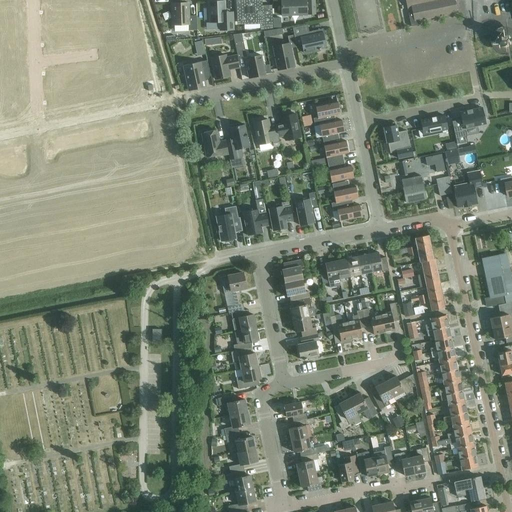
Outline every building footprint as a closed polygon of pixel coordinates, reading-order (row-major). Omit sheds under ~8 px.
[(255,0),(238,1),(239,23),(260,22),(260,30),(273,29),(272,5),(260,6),(259,0),(255,0)] [(280,0),(281,16),(307,15),(306,0),(280,0)] [(314,0),(306,0),(307,15),(315,15),(314,0)] [(454,0),(404,0),(407,10),(411,10),(412,13),(408,14),(410,27),(410,28),(411,29),(419,27),(419,26),(417,21),(450,15),(457,13),(454,0)] [(225,16),(224,1),(208,2),(209,23),(220,23),(220,31),(233,30),(232,16),(225,16)] [(172,3),(173,26),(188,25),(188,31),(197,31),(196,16),(188,16),(188,3),(172,3)] [(307,25),(292,28),(294,35),(296,45),(301,44),(303,53),(315,50),(318,49),(319,52),(320,52),(319,50),(321,50),(321,49),(326,48),(326,47),(322,32),(314,34),(314,32),(313,32),(309,33),(307,25)] [(511,35),(511,34),(510,33),(509,33),(507,32),(506,32),(504,32),(503,32),(501,33),(500,34),(499,35),(499,36),(498,36),(498,37),(498,38),(497,39),(497,40),(497,41),(497,42),(497,43),(498,44),(498,45),(499,46),(500,47),(501,47),(503,48),(505,48),(506,48),(507,48),(508,48),(509,47),(511,47),(511,46),(511,45),(511,35)] [(273,47),(278,70),(294,67),(290,49),(296,47),(296,45),(294,35),(287,36),(289,44),(273,47)] [(197,40),(198,53),(207,52),(205,39),(197,40)] [(243,41),(234,43),(238,58),(246,57),(243,41)] [(247,71),(249,79),(265,75),(261,55),(246,59),(249,71),(247,71)] [(211,59),(215,79),(230,76),(228,68),(232,68),(232,69),(239,68),(237,56),(226,58),(225,56),(211,59)] [(183,66),(187,83),(188,83),(189,91),(198,89),(205,88),(203,76),(210,74),(207,61),(183,66)] [(318,118),(313,119),(315,126),(319,125),(335,122),(335,121),(334,115),(340,114),(337,102),(315,106),(318,118)] [(456,121),(452,122),(455,136),(457,144),(462,143),(467,142),(466,135),(464,129),(476,126),(485,124),(484,117),(482,108),(472,110),(472,109),(471,109),(471,110),(467,111),(466,110),(466,111),(460,112),(461,116),(461,120),(456,121)] [(277,134),(278,138),(285,136),(286,141),(300,137),(295,114),(280,117),(282,124),(276,125),(277,134)] [(431,118),(420,120),(423,134),(440,131),(440,134),(447,132),(444,116),(435,117),(434,117),(435,118),(432,118),(431,118)] [(253,123),(258,145),(272,142),(273,147),(280,146),(278,138),(277,134),(271,135),(268,120),(253,123)] [(319,125),(323,143),(339,140),(338,133),(343,132),(341,120),(335,122),(319,125)] [(232,140),(225,141),(228,154),(229,160),(236,159),(234,151),(249,148),(244,125),(230,128),(232,140)] [(396,151),(398,159),(412,156),(406,131),(398,133),(396,126),(383,128),(386,143),(388,143),(390,152),(396,151)] [(202,134),(206,157),(221,154),(221,156),(228,154),(225,141),(219,143),(216,131),(202,134)] [(345,141),(324,145),(327,164),(343,161),(342,154),(348,153),(345,141)] [(456,148),(455,142),(445,144),(447,150),(456,148)] [(460,163),(457,149),(445,152),(447,165),(460,163)] [(282,152),(276,153),(278,164),(284,163),(282,152)] [(441,155),(425,158),(427,166),(435,164),(437,172),(444,171),(441,155)] [(343,161),(327,164),(331,182),(353,178),(351,166),(345,167),(343,161)] [(270,176),(280,173),(278,166),(269,168),(270,176)] [(305,171),(306,179),(314,177),(312,170),(305,171)] [(467,173),(469,183),(453,186),(457,208),(463,207),(463,208),(471,206),(470,205),(477,204),(474,188),(482,187),(479,171),(467,173)] [(287,174),(281,175),(283,186),(289,184),(287,174)] [(421,176),(401,180),(402,183),(403,187),(403,188),(406,203),(426,199),(422,183),(421,176)] [(451,194),(448,177),(437,180),(440,196),(451,194)] [(511,178),(502,180),(503,185),(506,184),(509,198),(511,197),(511,178)] [(347,181),(332,184),(332,185),(336,202),(336,203),(357,198),(355,186),(349,188),(347,181)] [(262,233),(261,227),(268,225),(263,199),(259,182),(252,183),(255,200),(257,209),(243,212),(247,236),(262,233)] [(309,199),(295,202),(300,226),(314,223),(311,208),(317,207),(314,192),(308,193),(309,199)] [(351,199),(331,204),(332,211),(337,210),(340,221),(361,217),(359,204),(353,206),(352,200),(351,199)] [(269,209),(273,231),(286,228),(285,222),(292,221),(289,201),(281,203),(281,207),(269,209)] [(221,241),(224,240),(225,243),(233,241),(232,239),(235,238),(232,223),(238,221),(235,207),(224,209),(226,215),(216,217),(221,241)] [(418,251),(431,248),(428,235),(415,238),(418,251)] [(420,262),(421,262),(433,259),(431,248),(418,251),(420,262)] [(379,253),(368,255),(372,272),(382,270),(382,272),(389,271),(386,257),(380,258),(379,253)] [(498,305),(511,302),(511,283),(506,254),(481,259),(490,298),(485,299),(486,308),(498,305)] [(368,255),(357,257),(361,274),(372,272),(368,255)] [(357,257),(346,259),(350,276),(361,274),(357,257)] [(346,259),(335,261),(339,279),(350,276),(346,259)] [(424,274),(436,271),(434,259),(433,259),(421,262),(424,274)] [(282,270),(285,283),(301,280),(302,279),(300,268),(302,267),(301,260),(284,264),(285,269),(282,270)] [(339,279),(335,261),(325,264),(326,269),(320,270),(322,284),(329,283),(328,281),(339,279)] [(412,269),(401,272),(402,279),(414,277),(412,269)] [(436,271),(424,274),(421,275),(417,276),(420,288),(426,287),(439,284),(436,271)] [(242,304),(239,290),(245,288),(246,288),(242,273),(228,276),(220,277),(222,287),(224,293),(232,292),(235,305),(226,307),(228,314),(235,312),(244,310),(242,304)] [(291,301),(294,300),(309,297),(307,291),(304,291),(301,280),(285,283),(284,283),(287,296),(290,295),(291,301)] [(418,295),(410,297),(410,299),(411,303),(419,301),(442,296),(440,288),(439,284),(426,287),(427,288),(428,292),(424,293),(424,295),(418,296),(418,295)] [(390,293),(391,300),(398,298),(396,291),(390,293)] [(442,296),(419,301),(420,305),(425,304),(427,305),(430,305),(431,310),(444,308),(442,296)] [(290,308),(292,321),(309,317),(307,309),(311,308),(309,297),(294,300),(295,307),(290,308)] [(353,321),(348,322),(352,340),(362,338),(361,329),(367,328),(363,310),(361,299),(360,299),(362,310),(356,311),(357,316),(352,317),(353,321)] [(344,301),(333,303),(335,311),(346,308),(344,301)] [(490,318),(492,329),(510,325),(509,320),(511,319),(511,305),(511,302),(498,305),(500,316),(490,318)] [(391,312),(381,315),(385,333),(395,331),(393,322),(399,321),(396,303),(390,304),(391,312)] [(411,303),(402,305),(405,317),(414,315),(411,303)] [(352,340),(348,322),(342,323),(340,315),(334,316),(332,305),(327,306),(333,335),(339,333),(341,342),(352,340)] [(235,312),(231,313),(234,326),(235,332),(256,327),(253,314),(249,315),(248,309),(244,310),(235,312)] [(366,309),(363,310),(367,328),(372,327),(374,335),(385,333),(381,315),(370,317),(368,309),(366,309)] [(426,331),(448,326),(445,315),(430,319),(431,324),(425,325),(426,331)] [(317,335),(317,334),(314,323),(311,324),(309,317),(292,321),(294,332),(301,330),(302,338),(317,335)] [(406,324),(408,334),(417,333),(415,322),(406,324)] [(510,325),(492,329),(494,340),(504,337),(506,343),(511,341),(511,330),(510,325)] [(434,341),(450,337),(448,326),(426,331),(428,336),(433,335),(434,341)] [(233,345),(235,351),(248,349),(247,343),(258,340),(256,327),(235,332),(233,332),(235,344),(233,345)] [(152,343),(161,343),(161,330),(152,329),(152,343)] [(322,334),(317,335),(302,338),(303,344),(297,345),(300,359),(303,359),(303,360),(307,359),(307,358),(318,356),(315,342),(318,341),(317,337),(323,336),(322,334)] [(430,352),(452,348),(450,337),(434,341),(435,347),(429,348),(430,352)] [(439,362),(455,358),(452,348),(430,352),(431,358),(437,356),(439,362)] [(241,369),(258,366),(255,353),(250,354),(248,349),(235,351),(231,352),(233,363),(234,363),(235,370),(241,369)] [(511,356),(511,357),(510,351),(497,354),(499,365),(511,362),(511,356)] [(441,373),(457,369),(455,358),(439,362),(440,368),(435,369),(436,374),(441,373)] [(262,363),(266,375),(274,372),(271,361),(262,363)] [(511,362),(499,365),(502,376),(511,373),(511,362)] [(258,366),(241,369),(242,377),(236,378),(238,390),(255,386),(254,380),(260,379),(258,366)] [(443,383),(459,380),(457,369),(441,373),(443,383)] [(396,376),(385,382),(393,397),(395,401),(405,395),(412,391),(410,388),(415,385),(412,374),(399,381),(396,376)] [(418,378),(420,388),(428,387),(426,376),(418,378)] [(440,395),(461,391),(459,380),(443,383),(445,390),(439,391),(440,395)] [(377,393),(372,396),(380,411),(391,406),(387,400),(393,397),(385,382),(375,387),(377,393)] [(420,388),(422,399),(431,397),(428,387),(420,388)] [(448,405),(464,402),(461,391),(440,395),(441,401),(447,400),(448,405)] [(360,393),(349,398),(357,413),(362,411),(367,419),(377,414),(368,397),(363,400),(360,393)] [(226,405),(229,416),(247,412),(244,400),(233,403),(231,396),(218,399),(219,406),(226,405)] [(431,397),(422,399),(425,411),(432,409),(430,403),(432,402),(431,397)] [(357,413),(349,398),(338,404),(341,409),(335,412),(341,422),(338,424),(341,429),(353,422),(355,425),(361,422),(356,414),(357,413)] [(292,416),(293,422),(311,419),(310,417),(306,417),(306,413),(303,414),(301,402),(284,405),(286,418),(292,416)] [(450,416),(466,413),(464,402),(448,405),(450,416)] [(224,430),(225,436),(239,433),(238,427),(249,424),(247,412),(229,416),(231,428),(224,430)] [(452,427),(468,423),(466,413),(450,416),(443,418),(444,423),(451,421),(452,427)] [(392,419),(397,429),(404,425),(400,416),(392,419)] [(310,437),(308,425),(314,424),(313,418),(311,419),(293,422),(294,428),(289,430),(291,441),(308,437),(310,437)] [(427,421),(429,432),(434,431),(433,425),(436,424),(435,420),(427,421)] [(448,439),(471,434),(468,423),(452,427),(454,433),(447,434),(448,439)] [(416,431),(414,425),(405,427),(406,433),(416,431)] [(430,438),(431,443),(439,441),(438,437),(435,437),(434,431),(429,432),(430,438)] [(234,442),(236,453),(254,449),(252,437),(241,440),(239,433),(225,436),(227,443),(234,442)] [(456,442),(457,448),(473,445),(471,434),(448,439),(439,441),(431,443),(432,447),(444,444),(444,445),(456,442)] [(300,457),(317,454),(317,453),(323,452),(322,446),(313,448),(312,443),(309,443),(308,437),(291,441),(293,453),(299,451),(300,457)] [(352,451),(355,451),(353,440),(342,442),(344,451),(352,450),(352,451)] [(455,460),(459,459),(475,456),(473,445),(457,448),(458,454),(454,455),(455,460)] [(374,453),(375,458),(378,474),(389,472),(388,465),(393,464),(390,447),(384,448),(384,451),(374,453)] [(417,456),(411,458),(414,474),(425,471),(423,463),(429,461),(426,448),(416,450),(417,456)] [(228,467),(229,474),(243,471),(245,471),(243,464),(257,462),(254,449),(236,453),(239,465),(228,467)] [(375,458),(370,459),(368,452),(357,455),(360,472),(366,471),(367,477),(378,474),(375,458)] [(414,474),(411,458),(405,459),(404,452),(393,455),(396,468),(402,467),(404,476),(414,474)] [(298,476),(315,472),(319,472),(316,460),(318,460),(317,454),(300,457),(301,463),(296,464),(298,476)] [(434,456),(436,464),(444,462),(443,455),(434,456)] [(352,473),(358,472),(355,456),(344,458),(345,463),(338,465),(341,482),(354,479),(352,473)] [(475,456),(459,459),(462,470),(477,467),(475,456)] [(444,462),(436,464),(438,475),(448,473),(447,466),(445,467),(444,462)] [(229,487),(231,494),(253,489),(250,476),(244,477),(243,471),(229,474),(226,475),(228,482),(231,481),(232,487),(229,487)] [(315,472),(298,476),(300,487),(307,486),(308,492),(321,489),(320,484),(323,483),(321,477),(316,478),(315,472)] [(469,494),(470,501),(484,498),(482,486),(480,486),(478,477),(453,482),(457,497),(469,494)] [(229,506),(229,511),(232,511),(245,509),(247,509),(246,503),(255,501),(253,489),(231,494),(232,499),(235,499),(236,505),(229,506)] [(430,498),(420,500),(422,511),(439,511),(437,502),(431,504),(430,498)] [(411,511),(406,511),(422,511),(420,500),(409,502),(411,511)] [(392,502),(382,504),(383,511),(400,511),(400,509),(394,510),(392,502)]
